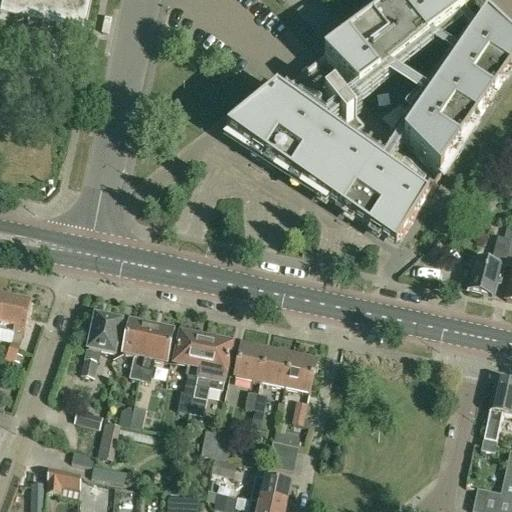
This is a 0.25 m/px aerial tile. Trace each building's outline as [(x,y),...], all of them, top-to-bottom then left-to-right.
[(0,0),(0,24),(14,28),(16,20),(70,32),(69,35),(74,36),(85,38),(92,0),(0,0)] [(511,70),(511,39),(468,0),(404,0),(313,73),(227,142),(396,251),(511,70)] [(468,294),(493,301),(496,287),(500,288),(511,244),(498,240),(491,268),(476,264),(468,294)] [(1,328),(0,330),(0,332),(24,338),(31,305),(7,300),(1,328)] [(114,358),(121,325),(96,320),(89,352),(83,379),(94,382),(100,355),(114,358)] [(141,383),(152,328),(131,324),(124,357),(135,360),(130,381),(141,383)] [(167,366),(174,333),(152,328),(141,383),(150,385),(155,364),(167,366)] [(196,394),(206,343),(181,338),(175,367),(188,370),(187,378),(189,378),(186,392),(196,394)] [(222,396),(232,348),(206,343),(196,394),(191,417),(204,420),(209,394),(222,396)] [(20,349),(11,345),(4,364),(13,367),(20,349)] [(261,386),(267,356),(242,350),(235,381),(261,386)] [(286,392),(292,361),(267,356),(261,386),(286,392)] [(310,397),(316,366),(292,361),(286,392),(310,397)] [(511,386),(496,383),(481,455),(494,458),(503,417),(511,419),(511,386)] [(254,415),(258,399),(250,397),(246,413),(254,415)] [(258,399),(254,415),(264,417),(267,401),(258,399)] [(293,428),(303,430),(307,409),(298,406),(293,428)] [(126,411),(122,415),(119,429),(120,429),(130,431),(134,413),(126,411)] [(147,414),(135,412),(134,413),(130,431),(143,434),(147,414)] [(77,427),(96,432),(99,421),(80,415),(77,427)] [(119,432),(120,429),(119,429),(104,426),(97,460),(113,463),(117,441),(119,432)] [(117,441),(156,449),(157,440),(119,432),(117,441)] [(214,463),(219,439),(207,437),(203,460),(214,463)] [(214,463),(226,465),(231,442),(219,439),(214,463)] [(295,465),(298,452),(273,447),(271,460),(295,465)] [(473,511),(511,511),(511,455),(502,498),(478,493),(473,511)] [(95,462),(74,457),(72,468),(93,472),(95,462)] [(293,475),(295,465),(271,460),(269,470),(293,475)] [(238,468),(226,465),(214,463),(212,478),(234,483),(238,468)] [(48,473),(47,497),(61,498),(61,490),(80,494),(81,480),(48,473)] [(251,505),(284,511),(285,511),(291,487),(265,481),(264,483),(256,481),(251,504),(251,505)] [(32,488),(31,511),(44,511),(45,488),(32,488)] [(217,497),(214,511),(234,511),(237,501),(217,497)] [(168,502),(167,511),(178,511),(179,503),(168,502)] [(284,511),(251,505),(251,504),(239,502),(237,511),(240,511),(284,511)]
